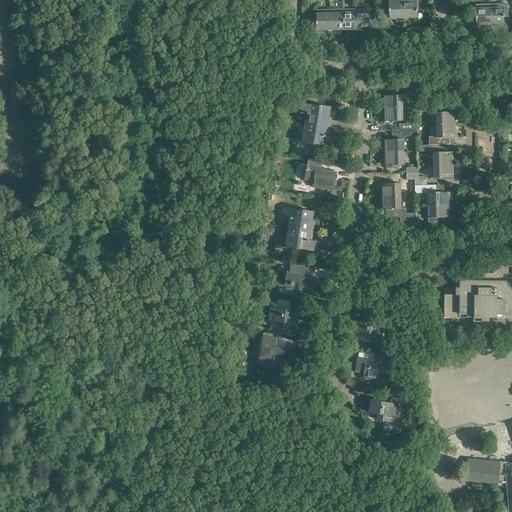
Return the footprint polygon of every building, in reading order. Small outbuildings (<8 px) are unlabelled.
[(402,1),(402,17),(415,17),(415,10),(418,10),(417,0),(402,0),(402,1)] [(402,17),(402,1),(388,1),(389,17),(402,17)] [(490,24),(489,4),(476,5),(476,9),(476,24),(490,24)] [(489,4),(490,24),(503,24),(503,17),(507,17),(507,4),(489,4)] [(330,29),(330,9),(317,10),(317,13),(317,29),(330,29)] [(330,9),(330,29),(344,29),(343,9),(330,9)] [(343,9),(344,29),(356,28),(356,9),(343,9)] [(356,9),(356,28),(369,28),(369,12),(369,9),(356,9)] [(382,95),(382,108),(402,108),(401,95),(382,95)] [(305,123),(326,127),(330,107),(319,105),(319,106),(300,103),(298,113),(306,114),(305,123)] [(402,108),(382,108),(382,121),(402,120),(402,108)] [(435,112),(435,125),(455,124),(455,112),(435,112)] [(326,127),(305,123),(301,143),(312,145),(312,144),(331,147),(333,137),(325,135),(326,127)] [(455,124),(435,125),(435,138),(455,137),(455,124)] [(383,139),(383,152),(403,152),(402,139),(406,135),(417,135),(417,129),(399,130),(392,130),(393,139),(383,139)] [(403,152),(383,152),(383,165),(403,164),(403,152)] [(432,152),(432,165),(452,164),(452,152),(432,152)] [(312,187),(333,190),(335,172),(319,170),(321,160),(308,158),(304,180),(313,181),(312,187)] [(452,164),(432,165),(432,177),(453,177),(452,164)] [(276,182),(269,180),(267,188),(275,189),(276,182)] [(399,183),(379,184),(380,196),(400,196),(399,183)] [(429,191),(429,205),(449,205),(449,192),(436,192),(435,185),(414,185),(414,191),(429,191)] [(400,196),(380,196),(380,209),(386,209),(386,217),(392,216),(392,217),(399,217),(400,223),(403,223),(415,223),(415,214),(407,215),(407,216),(405,216),(405,208),(400,208),(400,196)] [(449,205),(429,205),(429,216),(428,216),(428,232),(443,232),(442,218),(450,218),(449,205)] [(288,228),(313,232),(314,223),(312,222),(314,211),(303,209),(303,210),(283,207),(281,218),(290,219),(288,228)] [(313,232),(288,228),(287,238),(281,237),(279,247),(285,248),(296,250),(296,248),(316,251),(317,242),(312,241),(313,232)] [(304,275),(306,265),(291,263),(289,273),(286,272),(284,286),(292,287),(291,291),(304,293),(305,291),(314,292),(316,277),(304,275)] [(493,266),(493,273),(478,273),(478,281),(459,281),(459,288),(444,288),(444,318),(452,318),(451,321),(459,321),(459,318),(481,318),(481,322),(489,322),(489,318),(504,319),(504,314),(511,315),(511,311),(511,310),(511,288),(511,274),(508,274),(508,266),(493,266)] [(270,308),(269,320),(278,322),(277,327),(297,331),(300,313),(270,308)] [(361,340),(382,343),(385,326),(355,321),(354,333),(362,335),(361,340)] [(269,366),(268,368),(277,369),(278,361),(283,362),(284,349),(274,347),(275,338),(259,335),(257,350),(258,350),(256,361),(260,362),(259,365),(269,366)] [(363,379),(384,382),(388,355),(376,353),(374,362),(357,360),(355,372),(364,373),(363,379)] [(390,401),(405,404),(405,405),(412,406),(409,397),(391,394),(390,401)] [(377,419),(397,422),(400,405),(370,400),(368,412),(377,413),(377,419)] [(511,511),(511,465),(510,466),(508,463),(468,459),(466,480),(508,484),(509,511),(511,511)]
